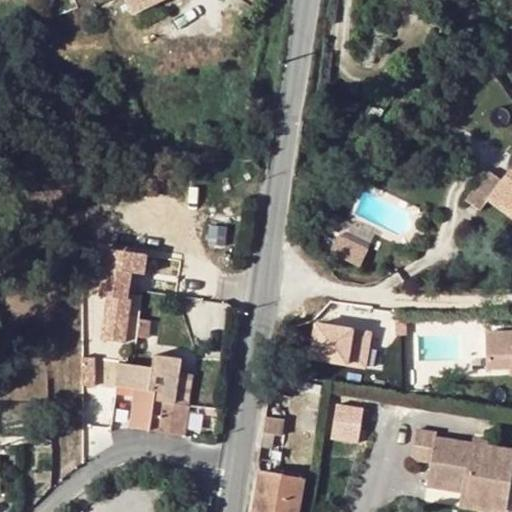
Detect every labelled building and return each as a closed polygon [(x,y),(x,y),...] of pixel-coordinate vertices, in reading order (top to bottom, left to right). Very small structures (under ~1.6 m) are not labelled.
[(127,0),(139,25),(189,0),(127,0)] [(503,0),(478,0),(477,2),(492,14),(503,0)] [(14,153),(0,150),(0,168),(12,171),(14,153)] [(511,168),(503,181),(489,171),(467,200),(481,210),(488,202),(511,219),(511,168)] [(138,296),(109,293),(103,336),(131,340),(138,296)] [(150,321),(139,319),(136,337),(147,338),(150,321)] [(371,362),(374,323),(316,319),(314,358),(371,362)] [(511,332),(485,333),(486,370),(510,369),(509,356),(511,356),(511,332)] [(154,355),(153,368),(178,372),(180,359),(154,355)] [(174,404),(178,372),(153,368),(119,363),(116,387),(135,390),(155,393),(154,401),(174,404)] [(193,374),(178,372),(174,404),(188,406),(193,374)] [(155,393),(135,390),(130,428),(169,433),(174,404),(154,401),(155,393)] [(183,437),(188,406),(174,404),(169,433),(169,436),(179,436),(183,437)] [(287,419),(267,416),(264,433),(285,436),(287,419)] [(438,434),(416,431),(410,461),(430,464),(427,487),(461,494),(481,496),(481,503),(508,508),(511,480),(511,452),(436,439),(438,434)] [(265,451),(261,472),(286,475),(287,465),(281,464),(282,454),(265,451)] [(295,511),(301,478),(286,475),(261,472),(255,511),(295,511)] [(481,496),(461,494),(459,508),(483,511),(506,511),(508,508),(481,503),(481,496)]
